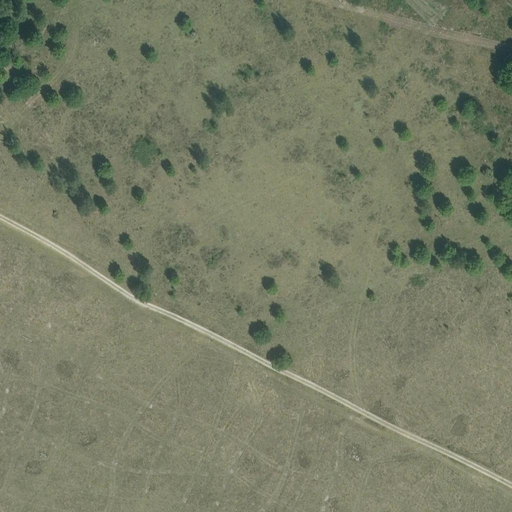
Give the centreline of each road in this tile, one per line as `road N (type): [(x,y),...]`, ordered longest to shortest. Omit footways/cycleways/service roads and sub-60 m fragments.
road 1 (track): [(511,485),(142,302),(0,215)]
road 2 (unknown): [(508,511),(0,242)]
